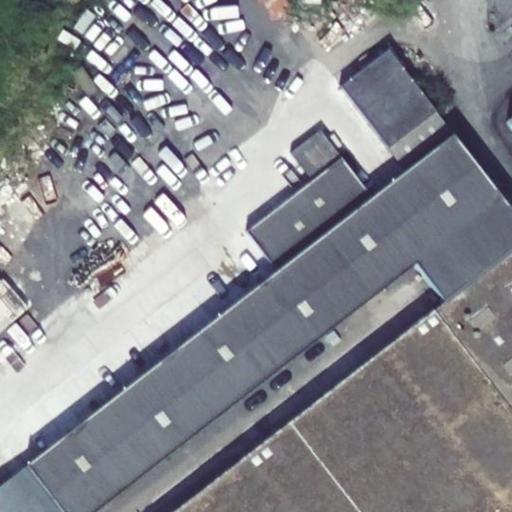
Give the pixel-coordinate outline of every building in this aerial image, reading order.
[(384,57),(336,96),(399,172),(446,134),(384,57)] [(253,232),(283,271),(245,301),(296,360),(424,259),(453,295),(427,315),(414,299),(313,379),(429,511),(511,511),(511,223),(446,142),(377,197),(346,159),(253,232)] [(0,317),(24,297),(0,268),(0,317)] [(245,301),(16,482),(40,511),(103,511),(296,360),(245,301)] [(429,511),(313,379),(147,511),(429,511)] [(40,511),(16,482),(0,495),(0,511),(40,511)]
